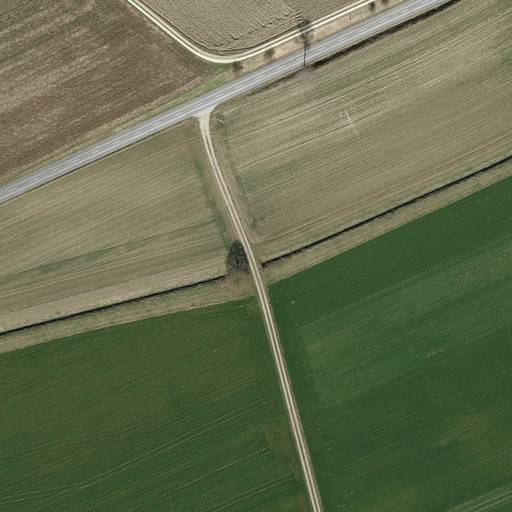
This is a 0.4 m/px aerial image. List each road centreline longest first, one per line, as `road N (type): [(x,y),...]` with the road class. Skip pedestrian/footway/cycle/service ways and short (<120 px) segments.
road 1 (tertiary): [(0,196),(429,0)]
road 2 (track): [(203,103),(211,154),(261,287),(318,511)]
road 3 (track): [(134,0),(197,51),(224,60),(373,0)]
